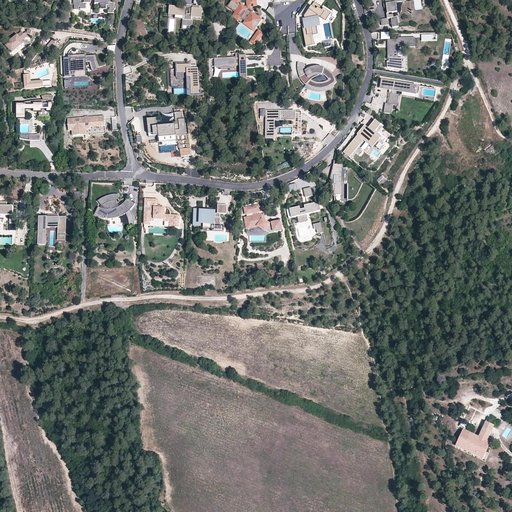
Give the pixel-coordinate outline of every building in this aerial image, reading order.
[(86,9),(86,5),(84,5),(84,3),(91,3),(90,0),(94,0),(95,3),(100,3),(100,4),(106,4),(106,6),(109,6),(108,7),(110,7),(110,10),(108,10),(108,13),(113,14),(113,11),(114,11),(114,9),(115,10),(115,7),(114,7),(115,3),(112,3),(112,0),(75,0),(76,0),(73,0),(73,5),(74,5),(74,10),(79,10),(79,7),(80,7),(80,9),(86,9)] [(185,0),(185,5),(185,8),(177,7),(169,6),(169,13),(175,14),(184,15),(184,20),(183,24),(191,25),(192,17),(201,18),(202,10),(199,9),(199,7),(193,6),(193,0),(185,0)] [(232,0),(227,7),(235,13),(233,16),(237,19),(239,17),(241,18),(246,22),(247,20),(256,27),(261,20),(252,13),(248,9),(247,6),(244,7),(238,2),(240,0),(232,0)] [(248,9),(252,13),(254,11),(253,7),(249,7),(247,0),(245,0),(246,0),(247,6),(248,9)] [(376,0),(377,0),(385,0),(388,13),(387,13),(388,18),(391,18),(393,27),(399,27),(398,17),(393,17),(393,13),(398,12),(396,3),(401,2),(400,0),(376,0)] [(318,35),(316,26),(325,24),(325,23),(331,14),(314,2),(304,16),(305,21),(304,21),(305,26),(302,27),(303,33),(305,33),(306,38),(304,39),(306,47),(314,45),(313,41),(314,40),(313,36),(318,35)] [(330,20),(333,15),(331,14),(325,23),(325,24),(330,23),(330,20)] [(253,31),(256,27),(247,20),(246,22),(244,24),(253,31)] [(5,45),(12,53),(24,44),(22,41),(27,37),(31,38),(32,31),(27,30),(27,34),(25,34),(24,34),(22,32),(5,45)] [(255,45),(263,34),(259,31),(251,41),(255,45)] [(398,40),(388,40),(388,46),(389,46),(389,58),(397,58),(397,50),(394,50),(394,46),(398,46),(401,46),(414,46),(414,38),(398,38),(398,40)] [(415,38),(414,38),(414,46),(401,46),(401,47),(415,47),(415,38)] [(53,41),(47,47),(54,52),(59,46),(53,41)] [(398,59),(398,46),(394,46),(394,50),(397,50),(397,58),(389,58),(389,46),(388,46),(388,59),(389,59),(398,59)] [(259,58),(246,58),(246,59),(245,59),(244,56),(240,56),(240,53),(235,54),(236,58),(226,58),(226,57),(218,58),(218,59),(218,67),(236,66),(240,66),(240,79),(243,79),(243,83),(251,83),(251,78),(247,78),(247,68),(247,67),(267,66),(267,58),(259,59),(259,58)] [(90,63),(91,71),(97,70),(95,56),(86,56),(86,55),(68,56),(69,58),(64,58),(65,77),(71,77),(71,69),(86,68),(86,63),(90,63)] [(218,67),(218,59),(215,59),(215,70),(236,69),(236,66),(218,67)] [(398,59),(389,59),(389,62),(387,62),(387,68),(402,71),(402,59),(398,59)] [(305,63),(297,63),(297,67),(297,71),(298,75),(300,77),(306,74),(306,72),(305,71),(305,69),(305,66),(305,63)] [(200,98),(199,69),(189,69),(189,66),(176,67),(176,70),(174,70),(169,70),(169,88),(176,88),(176,89),(170,89),(170,96),(174,96),(173,90),(186,89),(186,95),(187,98),(200,98)] [(316,72),(312,72),(308,74),(306,74),(300,77),(300,78),(302,82),(306,85),(309,87),(312,89),(317,90),(321,90),(325,90),(329,89),(333,87),(333,86),(335,77),(333,75),(330,72),(327,70),(324,68),(321,67),(317,67),(315,67),(316,72)] [(51,81),(31,82),(30,75),(23,75),(24,90),(44,89),(44,87),(51,87),(51,81)] [(417,86),(382,80),(381,89),(393,91),(392,94),(390,94),(388,104),(385,104),(384,113),(392,115),(393,106),(397,106),(399,95),(397,95),(397,91),(416,95),(416,94),(417,86)] [(21,117),(25,117),(25,110),(33,110),(39,111),(39,113),(39,118),(49,117),(49,113),(49,109),(44,109),(44,104),(49,104),(49,100),(44,100),(33,101),(22,103),(15,104),(15,116),(17,117),(21,117)] [(53,104),(49,104),(44,104),(44,109),(49,109),(49,113),(53,113),(53,104)] [(273,138),(274,120),(293,120),(292,134),(299,134),(300,123),(301,123),(301,113),(299,110),(293,110),(293,113),(266,112),(265,138),(273,138)] [(147,119),(149,134),(153,133),(158,133),(158,136),(159,138),(176,136),(187,135),(185,118),(183,119),(182,111),(174,112),(175,120),(178,120),(179,126),(175,126),(175,124),(157,126),(157,124),(156,118),(147,119)] [(106,133),(105,117),(69,119),(70,124),(68,125),(69,131),(73,130),(73,136),(106,133)] [(369,129),(368,129),(374,134),(377,131),(379,133),(384,127),(376,120),(369,129)] [(301,135),(301,123),(300,123),(299,134),(292,134),(292,135),(301,135)] [(357,135),(358,135),(343,152),(350,158),(364,141),(372,149),(373,148),(379,153),(387,144),(385,143),(387,140),(379,133),(377,131),(374,134),(368,129),(369,129),(365,126),(357,135)] [(343,165),(333,165),(332,176),(331,192),(343,193),(343,184),(343,165)] [(313,197),(311,188),(304,190),(306,198),(313,197)] [(99,200),(98,201),(102,206),(103,205),(104,209),(101,208),(98,207),(94,216),(97,217),(102,218),(107,219),(113,219),(120,217),(126,214),(128,220),(129,226),(135,226),(135,223),(134,219),(132,215),(130,210),(133,207),(135,204),(131,201),(127,199),(126,201),(123,204),(121,206),(119,207),(117,201),(119,201),(119,195),(116,194),(113,195),(105,197),(99,200)] [(179,227),(179,216),(165,215),(165,208),(162,208),(154,208),(154,213),(152,213),(152,208),(152,200),(145,199),(144,223),(150,223),(150,222),(154,222),(154,220),(164,220),(164,222),(169,222),(175,222),(175,227),(179,227)] [(152,200),(152,208),(154,208),(162,208),(162,206),(157,206),(158,200),(152,200)] [(0,214),(11,215),(11,224),(17,224),(18,215),(14,215),(14,207),(7,206),(7,203),(0,202),(0,214)] [(299,208),(289,210),(291,219),(297,218),(299,224),(308,222),(306,214),(320,211),(319,208),(322,207),(321,203),(304,207),(305,211),(302,211),(300,212),(299,208)] [(194,228),(215,228),(215,225),(220,225),(221,218),(220,218),(220,214),(227,214),(227,205),(218,205),(218,214),(215,214),(215,212),(200,211),(200,210),(195,210),(194,228)] [(267,227),(269,224),(265,221),(262,220),(261,215),(259,216),(258,212),(260,211),(258,205),(244,208),(246,214),(252,213),(253,217),(245,219),(247,229),(258,226),(265,231),(267,227)] [(125,221),(128,220),(126,214),(120,217),(122,225),(123,223),(125,221)] [(65,245),(66,218),(59,218),(59,219),(47,218),(47,217),(40,217),(39,244),(45,245),(46,228),(59,228),(58,245),(65,245)] [(282,231),(280,222),(269,224),(267,227),(269,229),(274,228),(274,232),(282,231)] [(486,423),(484,429),(492,433),(495,427),(486,423)] [(489,451),(485,449),(488,443),(492,433),(484,429),(480,439),(479,440),(475,439),(476,437),(468,434),(467,435),(462,433),(458,442),(470,447),(468,452),(485,459),(489,451)] [(468,452),(470,447),(458,442),(456,447),(468,452)]
